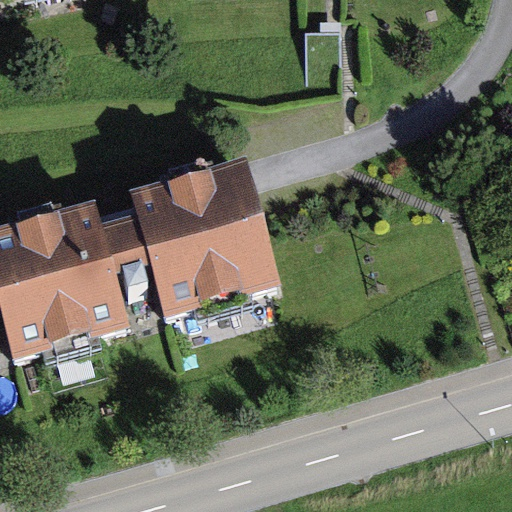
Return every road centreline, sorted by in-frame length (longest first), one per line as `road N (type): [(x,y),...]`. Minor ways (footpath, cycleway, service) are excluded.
road 1 (tertiary): [(511,407),(148,511)]
road 2 (residential): [(511,9),(477,81),(416,122),(319,159)]
